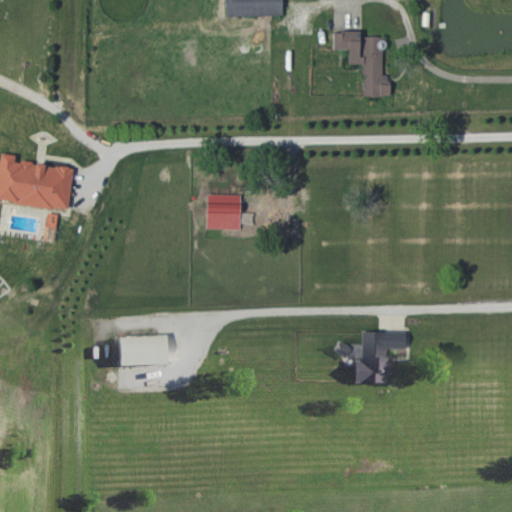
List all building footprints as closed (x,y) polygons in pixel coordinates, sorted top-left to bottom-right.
[(282,15),(281,0),(224,0),(225,16),(282,15)] [(361,96),(389,96),(389,75),(382,75),(383,36),(359,36),(359,31),(332,31),(332,49),(348,49),(347,64),(361,64),(361,96)] [(0,201),(67,210),(72,168),(14,160),(15,155),(0,152),(0,201)] [(240,195),(206,194),(205,228),(239,229),(240,195)] [(384,381),(384,370),(389,371),(389,348),(405,348),(405,331),(361,331),(361,359),(354,358),(354,380),(384,381)] [(166,334),(118,336),(119,363),(167,362),(166,334)]
